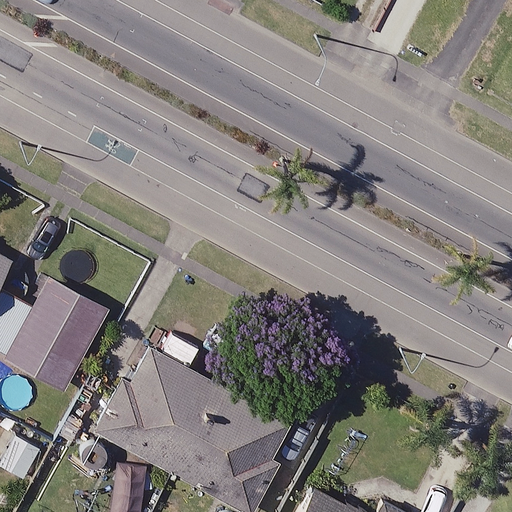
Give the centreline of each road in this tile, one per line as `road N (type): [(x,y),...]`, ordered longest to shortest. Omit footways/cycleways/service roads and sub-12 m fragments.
road 1 (secondary): [(511,325),(0,52)]
road 2 (secondary): [(75,0),(511,238)]
